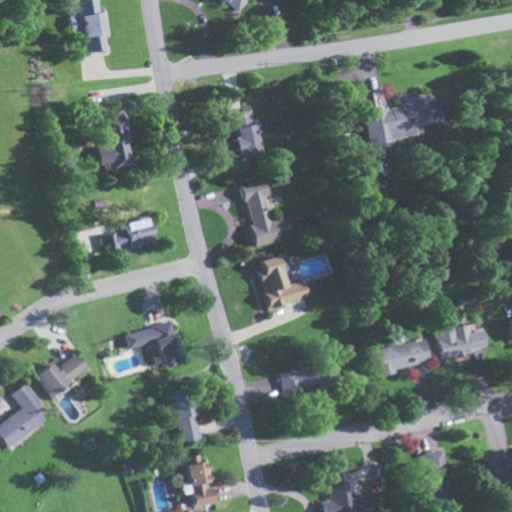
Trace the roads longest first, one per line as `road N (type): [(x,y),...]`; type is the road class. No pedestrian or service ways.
road 1 (residential): [(259,511),(148,0)]
road 2 (residential): [(162,79),(511,27)]
road 3 (residential): [(250,463),(511,403)]
road 4 (residential): [(0,347),(77,292),(199,263)]
